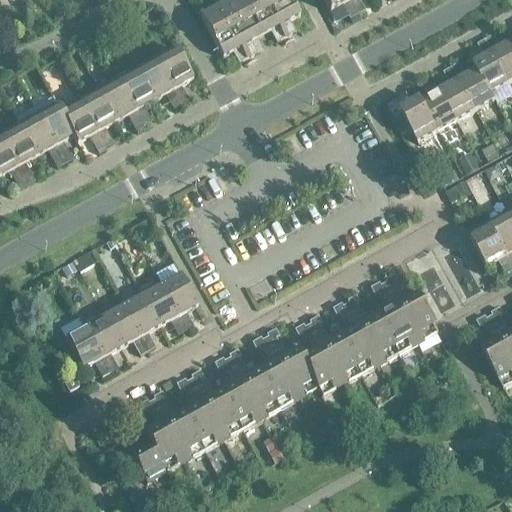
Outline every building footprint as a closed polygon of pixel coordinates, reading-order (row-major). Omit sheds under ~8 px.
[(261,40),(239,0),(237,0),(200,21),(223,61),(233,55),(239,66),(258,55),(252,45),(261,40)] [(300,18),(289,0),(239,0),(261,40),(271,34),(277,45),(296,35),(290,24),(300,18)] [(357,17),(347,0),(321,0),(330,15),(342,8),(349,22),(357,17)] [(347,0),(357,17),(365,13),(358,0),(347,0)] [(511,85),(511,46),(501,52),(493,38),(485,43),(510,87),(511,85)] [(510,87),(485,43),(477,47),(485,61),(473,67),(477,74),(478,74),(491,97),(492,97),(510,87)] [(193,83),(176,52),(156,63),(181,107),(189,103),(181,90),(193,83)] [(181,107),(156,63),(137,74),(154,104),(165,98),(173,112),(181,107)] [(478,74),(477,74),(467,80),(459,66),(451,70),(476,115),(496,104),(492,97),(491,97),(478,74)] [(476,115),(451,70),(443,75),(451,88),(440,95),(457,125),(476,115)] [(154,104),(137,74),(118,84),(143,128),(145,132),(152,127),(143,110),(154,104)] [(143,128),(118,84),(99,95),(116,125),(127,119),(137,136),(145,132),(143,128)] [(457,125),(440,95),(429,101),(421,87),(414,91),(438,136),(457,125)] [(438,136),(414,91),(406,96),(413,109),(401,116),(402,116),(392,122),(400,137),(410,131),(418,147),(438,136)] [(116,125),(99,95),(81,105),(107,153),(114,149),(105,132),(116,125)] [(74,139),(61,116),(62,115),(58,108),(53,100),(34,110),(65,167),(73,162),(63,145),(73,140),(74,139)] [(107,153),(81,105),(62,115),(61,116),(74,139),(73,140),(77,147),(89,140),(99,157),(107,153)] [(65,167),(34,110),(15,121),(19,129),(36,161),(47,154),(57,171),(65,167)] [(36,161),(19,129),(15,121),(14,119),(0,126),(0,138),(27,188),(35,183),(25,166),(36,161)] [(27,188),(0,138),(0,180),(10,175),(19,192),(27,188)] [(511,225),(508,219),(490,229),(511,269),(511,225)] [(511,274),(511,269),(490,229),(470,240),(487,271),(499,264),(506,278),(511,274)] [(99,250),(107,264),(117,258),(109,244),(99,250)] [(397,284),(394,277),(384,282),(387,287),(390,288),(397,284)] [(198,309),(180,279),(161,289),(186,334),(193,330),(186,316),(198,309)] [(381,293),(381,290),(379,285),(370,290),(374,297),(381,293)] [(186,334),(161,289),(142,300),(159,331),(170,325),(178,338),(186,334)] [(437,337),(414,296),(403,302),(396,290),(389,293),(396,305),(394,306),(417,348),(437,337)] [(417,348),(394,306),(392,307),(386,295),(379,299),(385,311),(375,317),(398,358),(417,348)] [(360,305),(356,298),(347,303),(349,308),(352,309),(360,305)] [(159,331),(142,300),(123,310),(137,337),(148,355),(155,351),(148,337),(159,331)] [(343,314),(344,311),(341,306),(332,311),(336,318),(343,314)] [(137,337),(123,310),(104,321),(121,351),(132,345),(140,359),(148,355),(137,337)] [(398,358),(375,317),(365,323),(358,310),(351,314),(358,326),(356,327),(379,369),(398,358)] [(504,318),(500,311),(491,316),(494,320),(497,322),(504,318)] [(379,369),(356,327),(354,328),(348,316),(341,320),(348,332),(337,338),(361,379),(379,369)] [(322,326),(318,319),(309,324),(311,329),(315,330),(322,326)] [(487,327),(488,324),(485,319),(476,324),(480,331),(487,327)] [(121,351),(104,321),(85,331),(110,376),(118,371),(110,358),(121,351)] [(511,333),(509,335),(503,323),(496,327),(502,339),(501,340),(511,360),(511,333)] [(305,335),(306,332),(303,327),(294,332),(298,339),(305,335)] [(511,387),(511,360),(501,340),(499,341),(492,329),(485,333),(492,345),(481,351),(504,392),(511,387)] [(110,376),(85,331),(66,342),(83,373),(94,366),(102,380),(110,376)] [(361,379),(337,338),(327,343),(320,331),(313,335),(320,347),(318,348),(342,390),(361,379)] [(279,339),(275,332),(266,337),(269,342),(272,343),(279,339)] [(342,390),(318,348),(317,349),(310,337),(303,341),(310,353),(300,358),(299,359),(318,392),(317,393),(322,401),(342,390)] [(263,348),(263,345),(261,340),(252,345),(255,352),(263,348)] [(318,392),(299,359),(300,358),(296,350),(284,357),(278,344),(271,348),(278,360),(276,361),(299,403),(317,393),(318,392)] [(299,403),(276,361),(274,362),(267,350),(261,354),(267,366),(257,372),(280,413),(299,403)] [(241,360),(238,353),(228,358),(231,363),(234,364),(241,360)] [(225,369),(225,366),(223,361),(214,366),(218,373),(225,369)] [(280,413),(257,372),(247,377),(240,365),(233,369),(240,381),(238,382),(261,424),(280,413)] [(261,424),(238,382),(236,383),(230,371),(223,375),(229,387),(219,393),(242,434),(261,424)] [(204,381),(200,374),(191,379),(193,384),(196,385),(204,381)] [(80,390),(72,376),(61,382),(69,396),(80,390)] [(187,390),(188,387),(185,382),(176,387),(180,394),(187,390)] [(242,434),(219,393),(209,398),(202,386),(195,390),(202,402),(200,403),(223,445),(242,434)] [(223,445),(200,403),(199,404),(192,392),(185,396),(192,408),(181,413),(204,455),(223,445)] [(166,402),(162,395),(153,400),(155,404),(159,406),(166,402)] [(149,411),(150,408),(147,403),(138,408),(142,415),(149,411)] [(204,455),(181,413),(171,419),(164,407),(158,411),(164,423),(162,424),(185,465),(204,455)] [(185,465),(162,424),(161,425),(154,413),(147,417),(154,429),(142,435),(150,448),(151,448),(167,476),(185,465)] [(167,476),(151,448),(150,448),(142,453),(139,448),(122,457),(127,466),(134,463),(147,487),(167,476)]
